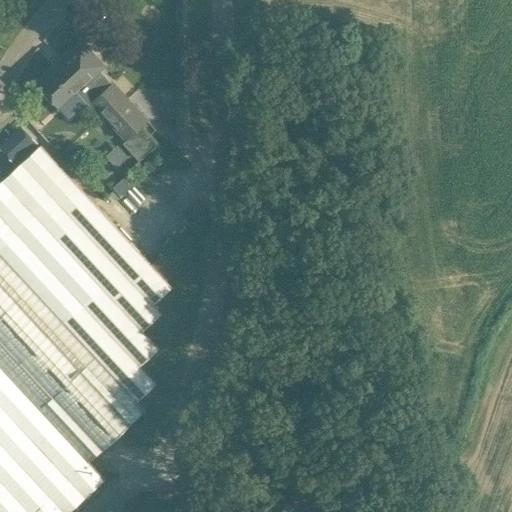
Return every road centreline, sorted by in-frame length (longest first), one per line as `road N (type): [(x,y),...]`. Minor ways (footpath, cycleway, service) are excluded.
road 1 (unclassified): [(182,511),(210,0)]
road 2 (track): [(259,511),(395,469),(456,468)]
